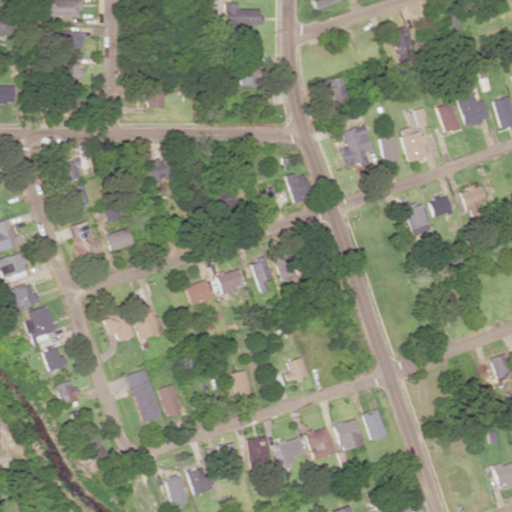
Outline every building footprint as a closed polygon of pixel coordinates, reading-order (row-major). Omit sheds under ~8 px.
[(77,0),(42,0),(43,15),(78,15),(77,0)] [(309,0),(312,9),(337,1),(337,0),(309,0)] [(258,8),(234,8),(234,2),(221,2),(221,23),(258,24),(258,8)] [(386,34),(397,60),(412,54),(400,28),(386,34)] [(77,53),(78,30),(56,30),(55,53),(77,53)] [(55,62),(56,84),(76,84),(75,61),(55,62)] [(237,62),(239,85),(255,85),(254,61),(237,62)] [(314,81),(322,106),(344,99),(336,74),(314,81)] [(0,102),(11,103),(11,84),(0,83),(0,102)] [(159,107),(159,89),(141,89),(141,107),(159,107)] [(452,92),(459,125),(485,119),(480,99),(472,101),(469,89),(452,92)] [(496,127),(511,123),(504,95),(489,99),(496,127)] [(456,128),(447,101),(432,106),(441,132),(456,128)] [(338,129),(337,129),(341,164),(362,161),(360,150),(364,149),(362,125),(354,126),(352,108),(336,110),(338,129)] [(419,143),(420,143),(417,130),(396,135),(403,161),(422,156),(419,143)] [(376,137),(380,162),(395,160),(391,135),(376,137)] [(76,169),(85,167),(82,156),(56,162),(60,181),(78,176),(76,169)] [(147,182),(163,177),(158,157),(141,162),(147,182)] [(281,175),(288,200),(307,195),(301,173),(292,176),(291,172),(281,175)] [(85,201),(79,182),(62,188),(68,206),(85,201)] [(477,184),(457,188),(462,209),(482,204),(477,184)] [(428,216),(447,211),(442,194),(423,200),(428,216)] [(105,220),(118,216),(113,201),(100,205),(105,220)] [(408,234),(424,230),(418,201),(401,205),(408,234)] [(0,249),(14,244),(5,217),(0,218),(0,249)] [(76,255),(94,250),(87,219),(69,224),(76,255)] [(129,244),(125,227),(104,232),(108,249),(129,244)] [(0,277),(22,267),(15,250),(0,256),(0,277)] [(267,279),(262,259),(248,262),(255,291),(264,289),(262,280),(267,279)] [(240,285),(234,267),(212,274),(217,292),(240,285)] [(188,304),(208,295),(201,278),(180,287),(188,304)] [(0,299),(4,312),(33,303),(27,282),(0,291),(0,299)] [(456,316),(449,291),(432,296),(440,321),(456,316)] [(144,302),(126,307),(135,338),(161,331),(156,313),(148,316),(144,302)] [(25,319),(19,320),(24,337),(50,330),(42,305),(22,310),(25,319)] [(111,333),(114,340),(130,335),(121,311),(99,319),(105,335),(111,333)] [(38,351),(43,369),(60,365),(55,346),(38,351)] [(485,357),(492,379),(507,374),(500,353),(485,357)] [(285,370),(280,372),(283,381),(303,374),(297,356),(281,361),(285,370)] [(156,417),(142,368),(123,373),(138,422),(156,417)] [(232,394),(246,391),(241,369),(227,373),(232,394)] [(71,385),(67,386),(66,380),(50,383),(55,406),(74,402),(71,385)] [(178,411),(168,383),(153,388),(163,416),(178,411)] [(83,408),(65,411),(69,430),(86,427),(83,408)] [(364,439),(380,435),(374,408),(358,412),(364,439)] [(330,424),(338,449),(359,443),(351,417),(330,424)] [(329,452),(323,426),(301,431),(307,457),(329,452)] [(84,461),(100,457),(94,434),(78,439),(84,461)] [(241,438),(244,463),(264,461),(261,436),(241,438)] [(299,456),(293,436),(271,443),(277,463),(299,456)] [(219,478),(227,477),(226,469),(235,468),(232,442),(215,444),(219,478)] [(501,482),(503,487),(511,485),(511,472),(509,460),(489,465),(493,484),(501,482)] [(207,489),(202,466),(184,470),(188,493),(207,489)] [(182,501),(177,475),(162,479),(167,504),(182,501)] [(388,511),(407,511),(402,500),(386,506),(388,511)]
